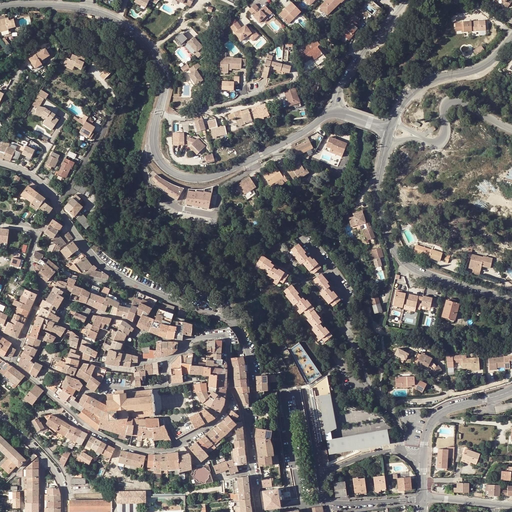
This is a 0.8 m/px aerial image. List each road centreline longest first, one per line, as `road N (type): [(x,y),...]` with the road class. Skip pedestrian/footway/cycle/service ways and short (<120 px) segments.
road 1 (tertiary): [(511,301),(414,269),(390,243),(376,198),(386,139)]
road 2 (tertiary): [(157,115),(161,164),(200,179),(334,111)]
road 3 (tertiary): [(0,7),(75,7),(126,26),(167,65),(157,115)]
road 4 (unknown): [(256,156),(211,211),(190,211),(144,187),(140,163),(154,150)]
road 5 (tertiary): [(511,35),(482,63),(423,81),(391,122)]
road 6 (unclassified): [(58,203),(99,262),(164,296)]
road 7 (unclassified): [(402,449),(398,423),(365,377),(348,330)]
road 8 (tertiary): [(334,111),(351,66),(404,0)]
road 9 (unclassified): [(421,138),(442,138),(449,100),(511,129)]
road 10 (tertiary): [(423,461),(434,416),(511,391)]
